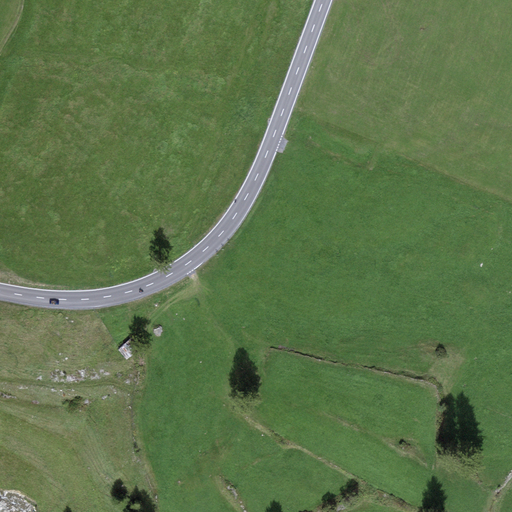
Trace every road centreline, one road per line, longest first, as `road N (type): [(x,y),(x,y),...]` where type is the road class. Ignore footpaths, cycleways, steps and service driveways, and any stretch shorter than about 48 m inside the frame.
road 1 (primary): [(323,0),(255,180),(204,250),(120,294),(52,299),(0,290)]
road 2 (track): [(0,378),(60,385),(132,371)]
